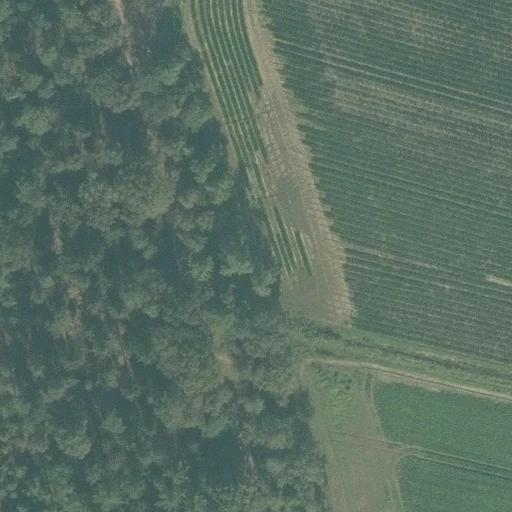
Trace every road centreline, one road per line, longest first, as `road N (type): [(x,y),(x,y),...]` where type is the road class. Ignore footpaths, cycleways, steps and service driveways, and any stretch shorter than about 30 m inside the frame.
road 1 (track): [(263,511),(128,37)]
road 2 (track): [(128,37),(0,167)]
